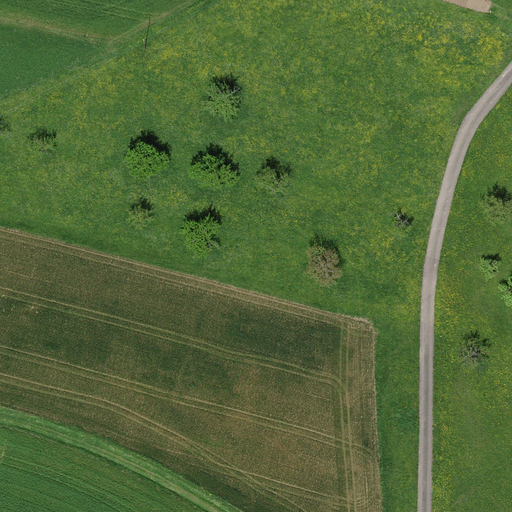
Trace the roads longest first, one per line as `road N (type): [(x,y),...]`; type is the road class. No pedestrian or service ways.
road 1 (track): [(511,74),(478,111),(437,229),(424,511)]
road 2 (track): [(213,0),(0,89)]
